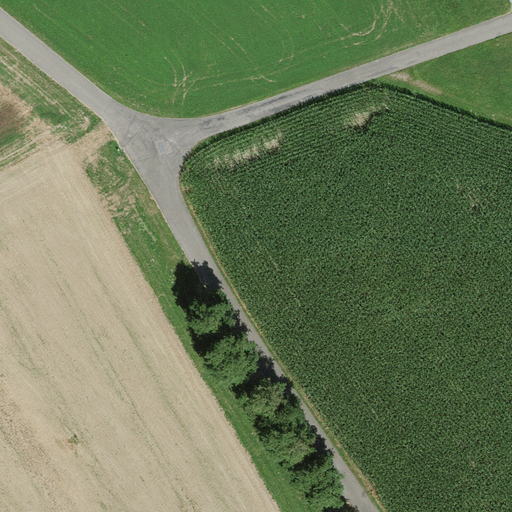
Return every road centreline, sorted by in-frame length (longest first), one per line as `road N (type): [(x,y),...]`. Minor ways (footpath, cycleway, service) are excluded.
road 1 (residential): [(135,150),(197,262),(364,511)]
road 2 (residential): [(511,19),(135,150)]
road 3 (residential): [(0,21),(103,108),(135,150)]
